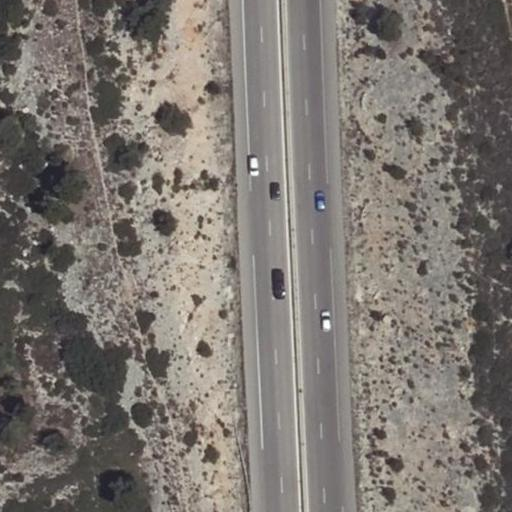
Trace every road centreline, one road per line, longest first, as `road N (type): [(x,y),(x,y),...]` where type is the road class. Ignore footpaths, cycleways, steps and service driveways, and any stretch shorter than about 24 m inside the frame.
road 1 (trunk): [(326,511),(302,0)]
road 2 (trunk): [(259,0),(281,511)]
